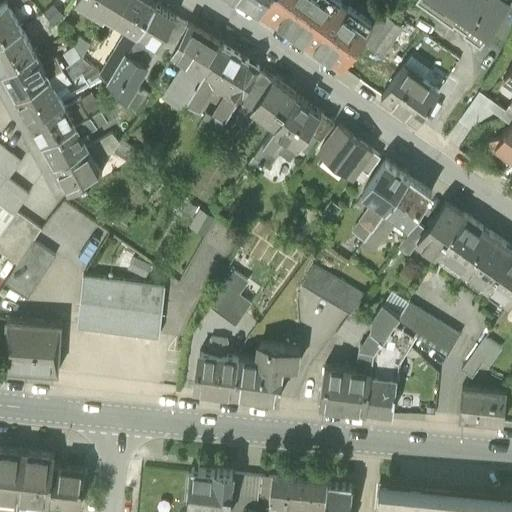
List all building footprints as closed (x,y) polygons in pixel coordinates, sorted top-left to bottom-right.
[(0,3),(0,37),(21,25),(11,7),(7,0),(6,0),(0,3)] [(108,11),(115,15),(124,0),(82,0),(106,14),(108,11)] [(154,2),(151,0),(124,0),(115,15),(112,22),(120,27),(123,20),(131,25),(138,29),(154,2)] [(265,0),(242,0),(259,10),(265,0)] [(341,66),(361,37),(372,22),(341,0),(265,0),(259,10),(273,19),(315,48),(341,66)] [(415,0),(415,1),(452,27),(454,24),(464,31),(462,34),(480,46),(508,6),(499,0),(415,0)] [(138,29),(158,42),(174,14),(154,2),(138,29)] [(361,37),(383,52),(406,18),(385,3),(372,22),(361,37)] [(188,22),(174,14),(158,42),(172,50),(188,22)] [(183,107),(186,102),(223,44),(188,22),(172,50),(172,51),(187,60),(164,96),(183,107)] [(0,37),(0,61),(4,69),(35,50),(21,25),(0,37)] [(103,75),(108,80),(127,49),(138,29),(131,25),(102,74),(103,75)] [(79,34),(74,43),(83,54),(91,41),(79,34)] [(74,43),(56,55),(62,66),(83,54),(74,43)] [(213,138),(239,97),(259,66),(223,44),(186,102),(198,109),(208,94),(206,91),(210,84),(226,93),(212,116),(205,112),(195,127),(213,138)] [(146,61),(127,49),(108,80),(122,96),(125,98),(130,91),(146,61)] [(4,69),(17,93),(62,66),(56,55),(42,62),(35,50),(4,69)] [(438,90),(437,85),(424,76),(431,67),(411,53),(381,94),(413,117),(425,100),(432,100),(438,90)] [(62,66),(69,78),(82,71),(89,82),(103,75),(102,74),(83,54),(62,66)] [(511,83),(511,97),(505,108),(506,114),(504,117),(510,122),(511,118),(511,62),(502,77),(511,83)] [(17,93),(31,117),(62,99),(55,86),(69,78),(62,66),(17,93)] [(257,110),(275,122),(296,92),(259,66),(239,97),(245,101),(237,116),(247,123),(257,110)] [(134,93),(130,91),(125,98),(128,101),(139,113),(151,92),(139,85),(134,93)] [(89,90),(65,104),(75,122),(98,106),(89,90)] [(494,110),(504,117),(506,114),(505,108),(479,90),(460,118),(470,125),(494,110)] [(320,110),(296,92),(275,122),(249,159),(255,163),(258,159),(261,161),(263,158),(270,163),(279,149),(289,156),(299,143),(307,148),(317,134),(319,132),(309,125),(320,110)] [(128,101),(125,98),(122,96),(107,104),(104,102),(98,106),(75,122),(81,132),(115,113),(115,110),(128,101)] [(31,117),(44,140),(75,122),(65,104),(62,99),(31,117)] [(317,134),(321,137),(333,119),(320,110),(309,125),(319,132),(317,134)] [(511,118),(510,122),(500,136),(490,139),(487,142),(488,148),(503,151),(511,157),(511,118)] [(44,140),(56,163),(88,145),(81,132),(75,122),(44,140)] [(338,123),(320,148),(352,172),(371,147),(338,123)] [(110,132),(88,145),(93,155),(111,148),(118,139),(110,132)] [(119,137),(118,139),(111,148),(141,166),(148,155),(119,137)] [(0,229),(16,208),(29,190),(9,175),(21,159),(0,141),(0,229)] [(93,155),(88,145),(56,163),(70,188),(102,171),(93,155)] [(224,152),(214,145),(208,155),(218,161),(224,152)] [(380,154),(371,147),(352,172),(362,179),(380,154)] [(351,226),(362,235),(408,173),(385,157),(362,189),(374,198),(372,201),(370,201),(351,226)] [(150,190),(158,176),(146,169),(138,182),(150,190)] [(430,189),(408,173),(362,235),(373,243),(389,222),(402,231),(430,189)] [(184,197),(171,190),(166,200),(178,207),(184,197)] [(182,209),(193,215),(198,205),(188,199),(182,209)] [(418,238),(436,251),(462,211),(445,199),(425,226),(417,238),(418,238)] [(215,215),(200,206),(190,224),(205,232),(215,215)] [(0,229),(0,248),(17,261),(34,237),(41,225),(16,208),(0,229)] [(511,245),(462,211),(436,251),(508,301),(511,294),(511,245)] [(409,250),(418,238),(417,238),(425,226),(415,219),(398,242),(409,250)] [(55,251),(34,237),(17,261),(6,278),(28,293),(55,251)] [(117,259),(156,278),(162,268),(123,247),(117,259)] [(313,261),(300,281),(350,310),(365,291),(313,261)] [(211,302),(236,319),(251,298),(238,289),(248,277),(234,267),(225,280),(224,279),(211,302)] [(159,331),(166,279),(156,278),(84,270),(78,321),(159,331)] [(372,350),(394,318),(408,298),(391,287),(371,317),(371,328),(362,341),(360,340),(356,366),(370,367),(372,350)] [(460,331),(408,298),(394,318),(416,332),(448,351),(460,331)] [(367,322),(350,310),(336,329),(354,341),(367,322)] [(62,318),(7,314),(3,366),(27,368),(27,366),(58,368),(62,318)] [(370,371),(397,374),(398,374),(399,358),(416,332),(394,318),(372,350),(370,367),(370,371)] [(485,333),(461,366),(472,373),(482,359),(488,362),(501,345),(485,333)] [(195,385),(234,390),(239,354),(226,352),(228,337),(212,335),(210,350),(200,349),(195,385)] [(257,356),(239,354),(234,390),(279,396),(283,362),(297,363),(300,344),(259,339),(257,356)] [(319,401),(365,407),(370,371),(370,367),(356,366),(325,362),(319,401)] [(397,374),(370,371),(365,407),(393,411),(397,374)] [(506,389),(462,385),(459,414),(503,419),(506,389)] [(0,496),(50,502),(50,498),(54,462),(55,451),(0,444),(0,496)] [(88,465),(54,462),(50,498),(84,501),(88,465)] [(232,468),(190,464),(185,511),(197,511),(199,503),(230,507),(232,468)] [(260,471),(232,468),(230,507),(229,511),(251,511),(258,501),(260,471)] [(289,474),(273,472),(267,504),(285,509),(289,474)] [(322,511),(327,478),(289,474),(285,509),(312,511),(322,511)] [(348,511),(352,480),(327,478),(322,511),(348,511)] [(511,511),(511,496),(378,483),(376,503),(375,511),(511,511)]
